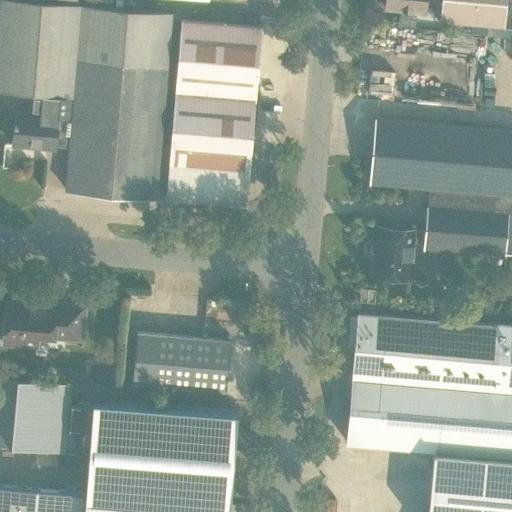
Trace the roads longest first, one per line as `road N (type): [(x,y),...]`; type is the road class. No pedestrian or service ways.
road 1 (unclassified): [(303,270),(0,244)]
road 2 (unclassified): [(327,0),(303,270)]
road 3 (unclassified): [(282,511),(303,270)]
